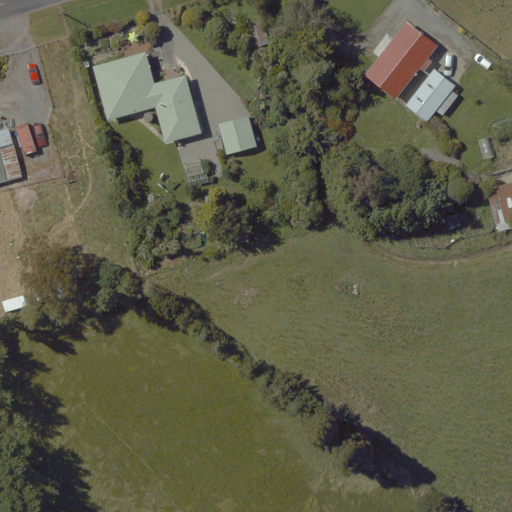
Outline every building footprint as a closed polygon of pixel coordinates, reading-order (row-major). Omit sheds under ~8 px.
[(445,41),(411,15),(369,73),(403,98),(445,41)] [(100,65),(113,116),(159,104),(169,141),(206,131),(191,73),(159,81),(151,51),(100,65)] [(406,103),(430,122),(439,110),(446,115),(465,90),(435,66),(406,103)] [(511,115),(490,122),(495,139),(511,134),(511,115)] [(0,123),(0,184),(25,177),(9,121),(0,123)] [(490,136),(479,140),(487,164),(498,161),(490,136)] [(511,177),(490,183),(503,231),(511,228),(511,177)] [(31,292),(6,298),(10,313),(35,307),(31,292)]
